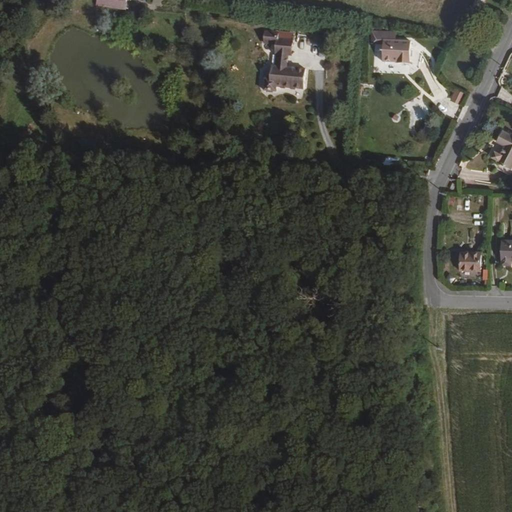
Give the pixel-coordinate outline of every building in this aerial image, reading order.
[(127,2),(111,0),(97,0),(97,6),(127,11),(128,2),(127,2)] [(293,40),(278,38),(279,32),(265,31),(264,44),(276,45),(274,55),(276,55),(274,65),(272,66),(270,79),(265,78),(264,91),(277,92),(277,87),(304,90),(306,68),(288,67),(289,56),(292,56),(294,40),(293,40)] [(278,38),(293,40),(294,33),(279,31),(279,32),(278,38)] [(397,32),(372,31),(371,45),(384,45),(383,63),(397,63),(397,64),(410,64),(411,41),(396,40),(397,32)] [(466,94),(456,89),(450,101),(461,105),(466,94)] [(511,169),(511,168),(511,132),(511,134),(503,130),(497,142),(504,146),(501,153),(495,151),(492,157),(498,161),(498,163),(511,169)] [(511,239),(502,240),(501,266),(511,266),(511,262),(511,261),(511,239)] [(482,252),(460,251),(460,271),(481,272),(482,252)]
